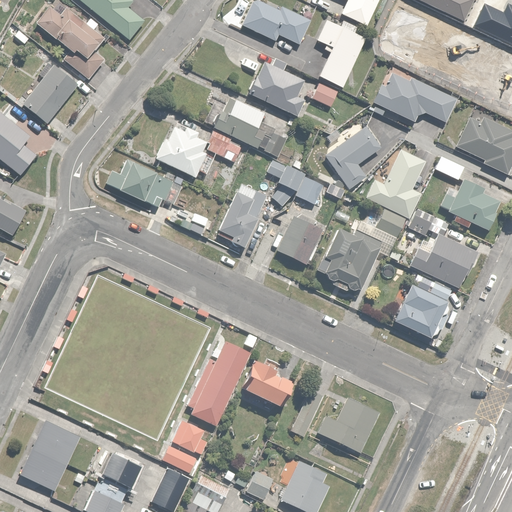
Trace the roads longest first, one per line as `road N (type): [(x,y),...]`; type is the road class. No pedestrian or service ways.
road 1 (residential): [(444,391),(132,244),(96,230),(77,233)]
road 2 (residential): [(77,233),(69,194),(78,155),(204,0)]
road 3 (residential): [(0,372),(56,256),(77,233)]
road 4 (residential): [(511,259),(444,391)]
road 5 (residential): [(444,391),(387,511)]
